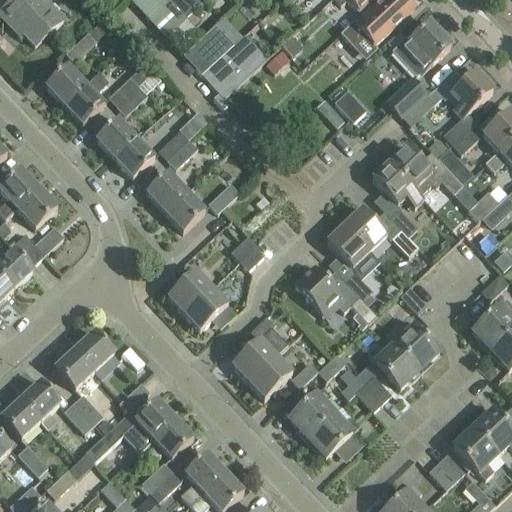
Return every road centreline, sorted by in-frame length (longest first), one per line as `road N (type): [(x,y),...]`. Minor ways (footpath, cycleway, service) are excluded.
road 1 (residential): [(188,378),(259,309),(265,283),(312,238),(316,203),(396,126)]
road 2 (residential): [(350,511),(461,402),(458,364),(438,319),(487,273)]
road 3 (unclassified): [(117,277),(99,205),(0,100)]
road 4 (residential): [(313,511),(188,378)]
road 5 (residential): [(0,364),(89,289),(117,277)]
road 6 (residential): [(188,378),(129,318),(117,277)]
